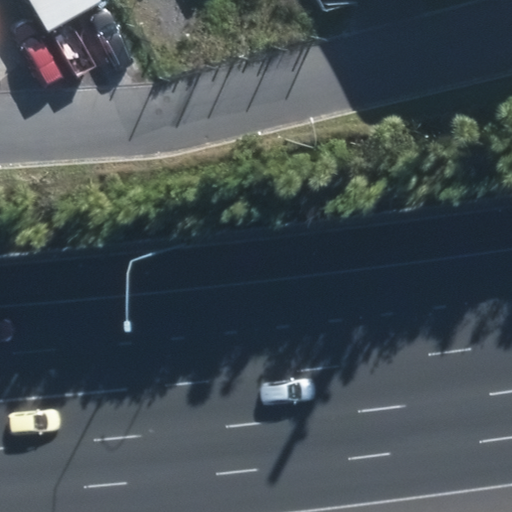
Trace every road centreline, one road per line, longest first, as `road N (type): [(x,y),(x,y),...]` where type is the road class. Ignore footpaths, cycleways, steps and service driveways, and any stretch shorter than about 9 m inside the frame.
road 1 (motorway): [(0,491),(511,433)]
road 2 (motorway): [(0,351),(175,340),(511,373)]
